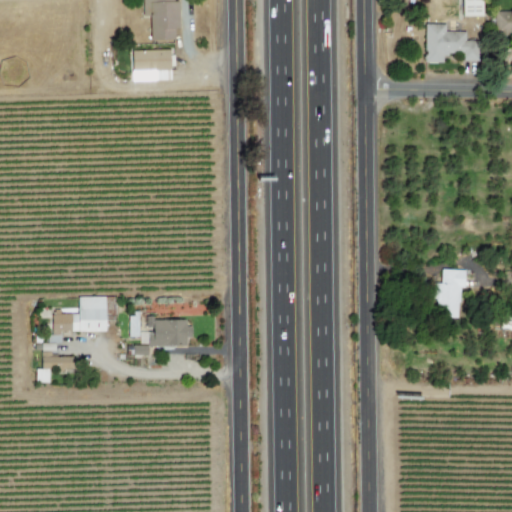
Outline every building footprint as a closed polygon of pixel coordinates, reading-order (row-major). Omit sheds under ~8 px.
[(177,1),(173,1),(172,0),(140,0),(141,16),(149,16),(149,40),(174,40),(173,29),(178,29),(177,1)] [(481,16),(480,0),(460,0),(461,16),(481,16)] [(511,11),(493,11),(493,35),(508,35),(508,38),(511,38),(511,11)] [(423,63),(442,63),(442,55),(461,55),(461,61),(477,61),(477,41),(463,41),(463,32),(443,32),(443,24),(423,24),(423,63)] [(130,51),(131,81),(169,79),(168,50),(130,51)] [(462,270),(439,270),(439,284),(431,283),(431,300),(434,300),(434,317),(456,317),(457,287),(462,287),(462,270)] [(103,331),(103,297),(76,297),(76,308),(62,308),(62,309),(50,309),(50,335),(46,335),(46,342),(59,342),(59,331),(103,331)] [(511,329),(511,312),(500,312),(500,330),(511,329)] [(184,320),(151,319),(150,333),(146,333),(146,346),(184,346),(184,338),(190,338),(190,327),(184,327),(184,320)] [(71,369),(71,354),(53,355),(53,343),(39,343),(39,369),(71,369)] [(131,355),(146,355),(146,345),(131,345),(131,355)] [(34,382),(46,382),(47,369),(34,369),(34,382)]
